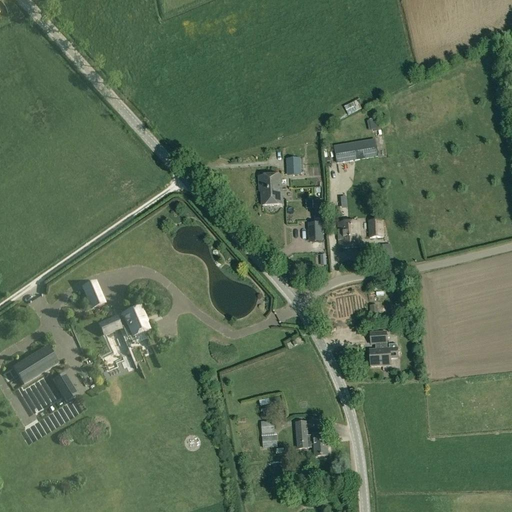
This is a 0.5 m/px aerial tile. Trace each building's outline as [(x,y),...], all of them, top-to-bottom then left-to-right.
[(355,116),(362,114),(357,100),(343,105),(346,114),(353,111),(355,116)] [(377,120),(368,122),(370,131),(379,129),(377,120)] [(308,137),(309,158),(322,157),(320,136),(308,137)] [(334,146),(337,165),(378,158),(375,140),(334,146)] [(286,160),(287,176),(301,175),(301,171),(304,170),(303,160),(300,160),(300,159),(286,160)] [(281,176),(259,177),(259,192),(261,191),(262,206),(282,205),(281,176)] [(313,200),(314,220),(323,221),(321,199),(313,200)] [(370,238),(383,237),(381,220),(369,221),(370,238)] [(360,234),(359,234),(359,222),(338,223),(339,249),(361,248),(360,234)] [(321,225),(309,225),(309,237),(312,237),(312,243),(322,243),(321,225)] [(390,245),(382,246),(385,262),(393,261),(390,245)] [(96,283),(84,288),(93,309),(105,303),(96,283)] [(106,314),(73,328),(83,351),(92,348),(97,361),(102,359),(101,357),(111,353),(104,337),(121,329),(121,328),(124,327),(128,338),(133,336),(133,337),(149,330),(145,319),(146,319),(141,307),(123,315),(123,316),(117,319),(116,318),(109,321),(106,314)] [(397,344),(389,345),(390,349),(387,349),(386,332),(371,334),(372,345),(377,344),(378,350),(370,351),(371,367),(391,366),(390,359),(398,358),(397,344)] [(25,385),(59,364),(49,347),(14,368),(25,385)] [(64,375),(54,381),(67,402),(76,397),(64,375)] [(19,414),(26,422),(30,419),(23,411),(19,414)] [(262,435),(276,433),(275,421),(261,422),(262,435)] [(307,423),(296,424),(297,449),(308,448),(308,446),(314,446),(315,458),(328,457),(326,435),(314,436),(308,437),(307,423)] [(277,448),(276,436),(262,437),(263,449),(277,448)]
